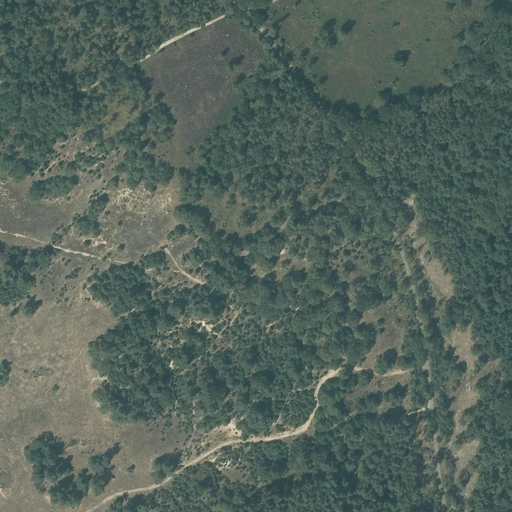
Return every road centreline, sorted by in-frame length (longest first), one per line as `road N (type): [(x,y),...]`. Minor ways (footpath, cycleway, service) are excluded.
road 1 (unclassified): [(443,511),(423,342),(396,237),(347,143),(237,0)]
road 2 (track): [(84,511),(156,488),(221,446),(294,433),(306,426),(323,380),(338,370),(427,366)]
road 3 (track): [(0,109),(68,95),(245,9)]
road 4 (track): [(353,511),(393,425),(431,406)]
